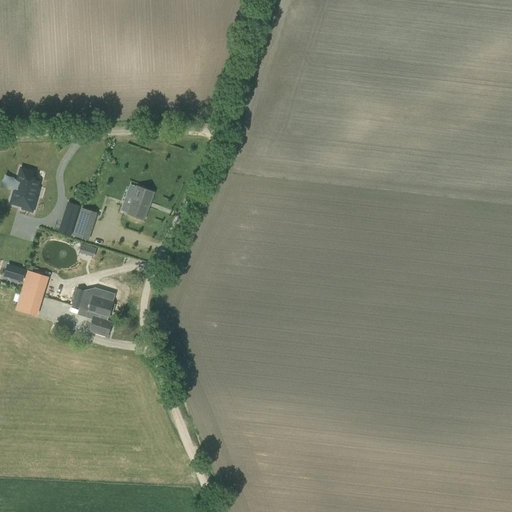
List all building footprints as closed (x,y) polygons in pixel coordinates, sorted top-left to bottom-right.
[(42,178),(29,174),(18,208),(31,212),(42,178)] [(130,207),(125,205),(123,211),(128,213),(128,214),(143,219),(153,193),(137,187),(130,207)] [(84,200),(68,195),(56,233),(71,238),(84,200)] [(89,219),(80,217),(76,228),(86,231),(89,219)] [(94,258),(97,248),(82,243),(79,253),(94,258)] [(22,284),(27,269),(8,262),(3,277),(22,284)] [(43,297),(49,277),(27,271),(21,291),(43,297)] [(78,308),(84,291),(76,289),(71,306),(78,308)] [(107,336),(112,323),(107,322),(113,302),(93,296),(88,310),(90,311),(87,318),(92,319),(89,331),(107,336)]
